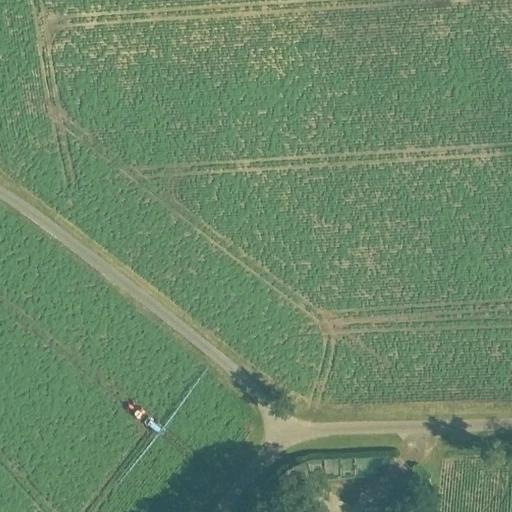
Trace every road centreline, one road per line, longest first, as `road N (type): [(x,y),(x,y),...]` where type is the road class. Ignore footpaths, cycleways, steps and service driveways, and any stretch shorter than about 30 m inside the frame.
road 1 (track): [(281,431),(202,346),(0,194)]
road 2 (residential): [(511,428),(281,431),(220,511)]
